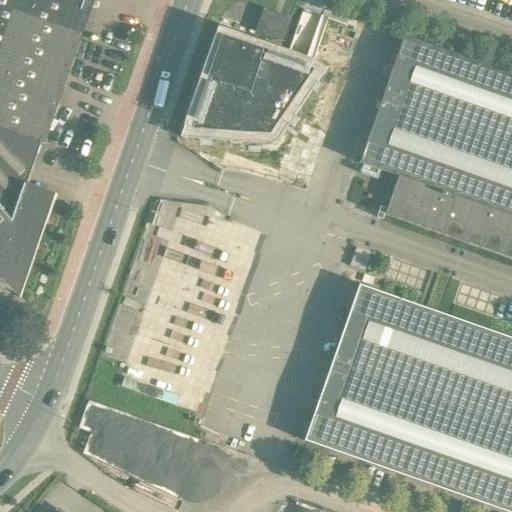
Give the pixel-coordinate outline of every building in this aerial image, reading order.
[(0,0),(0,8),(12,13),(82,37),(94,0),(0,0)] [(0,47),(12,13),(0,8),(0,47)] [(289,18),(264,9),(256,31),(281,40),(289,18)] [(0,128),(44,144),(82,37),(12,13),(0,47),(0,128)] [(190,118),(187,129),(241,127),(239,118),(261,118),(275,101),(281,108),(316,66),(305,62),(304,63),(221,34),(191,118),(190,118)] [(511,259),(511,75),(406,38),(362,163),(400,177),(386,215),(511,259)] [(0,270),(12,283),(23,281),(44,221),(48,222),(57,195),(28,185),(42,144),(44,145),(44,144),(0,128),(0,270)] [(364,271),(370,253),(357,248),(351,266),(364,271)] [(506,511),(511,511),(511,339),(360,286),(306,441),(506,511)] [(93,459),(165,480),(171,459),(167,458),(170,448),(160,445),(159,447),(144,443),(146,435),(140,433),(141,429),(150,432),(153,423),(89,404),(81,434),(98,439),(93,459)]
